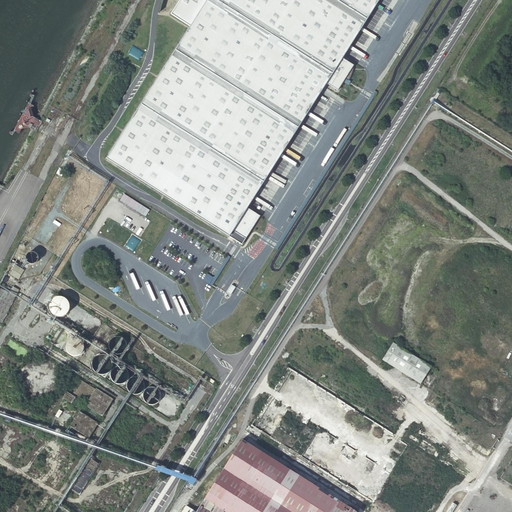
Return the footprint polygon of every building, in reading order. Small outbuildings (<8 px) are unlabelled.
[(180,0),(171,15),(190,28),(107,157),(107,159),(107,160),(108,161),(229,237),(242,245),(260,216),(247,209),(326,84),(337,91),(342,82),(345,79),(348,81),(348,79),(349,78),(350,76),(351,75),(351,73),(352,72),(352,70),(352,69),(352,68),(352,67),(353,66),(342,60),(379,0),(180,0)] [(374,97),(372,95),(274,250),(276,251),(374,97)] [(213,279),(210,284),(212,285),(231,256),(229,255),(213,279)] [(16,265),(10,274),(19,280),(25,271),(16,265)] [(212,279),(207,275),(204,280),(209,283),(212,279)] [(236,288),(231,285),(226,293),(230,296),(236,288)] [(0,321),(3,323),(18,291),(12,288),(9,295),(0,289),(0,321)] [(67,307),(68,305),(67,303),(67,302),(67,301),(66,300),(66,299),(65,299),(65,298),(63,297),(63,296),(62,296),(61,295),(59,295),(58,295),(57,295),(56,295),(55,295),(54,296),(52,296),(52,297),(51,297),(50,298),(49,299),(48,300),(48,301),(48,302),(47,303),(47,304),(47,305),(47,307),(48,308),(48,309),(49,311),(50,312),(51,313),(52,314),(54,315),(56,315),(57,315),(58,315),(59,315),(60,315),(61,315),(62,314),(63,313),(64,313),(65,312),(66,311),(66,310),(67,309),(67,308),(67,307)] [(84,348),(84,347),(84,346),(84,345),(84,344),(83,343),(83,342),(83,341),(82,340),(81,340),(81,339),(79,338),(78,338),(77,337),(76,337),(74,337),(73,337),(71,337),(71,338),(69,338),(68,339),(67,340),(66,341),(66,342),(65,343),(65,344),(65,345),(64,346),(64,348),(65,349),(65,350),(66,352),(66,353),(67,353),(67,354),(68,355),(69,355),(70,356),(71,356),(73,357),(74,357),(75,357),(76,357),(77,356),(78,356),(79,355),(80,355),(81,354),(82,353),(83,352),(83,351),(84,350),(84,349),(84,348)] [(125,347),(126,346),(126,345),(125,344),(125,343),(125,342),(124,341),(123,340),(123,339),(122,338),(121,338),(120,337),(118,337),(117,337),(115,337),(114,337),(113,338),(112,338),(111,339),(110,340),(109,341),(109,342),(109,343),(108,344),(108,345),(108,347),(109,348),(109,349),(109,350),(110,351),(111,352),(112,353),(113,353),(114,354),(115,354),(117,354),(118,354),(119,354),(120,353),(122,353),(123,352),(124,350),(125,349),(125,348),(125,347)] [(382,361),(420,385),(430,368),(423,363),(422,364),(417,361),(417,360),(393,344),(382,361)] [(114,364),(115,363),(114,362),(114,361),(114,360),(114,359),(113,357),(112,356),(111,355),(110,354),(109,353),(107,353),(106,353),(105,352),(104,352),(103,352),(102,352),(100,353),(98,354),(97,354),(96,355),(95,356),(94,357),(94,358),(93,359),(93,360),(93,361),(92,363),(92,364),(93,365),(93,366),(93,367),(94,369),(95,370),(95,371),(96,371),(97,372),(99,373),(99,374),(101,374),(102,374),(103,374),(105,374),(106,374),(108,374),(109,373),(110,372),(111,371),(113,369),(113,368),(114,367),(114,365),(114,364)] [(462,477),(288,367),(251,425),(387,511),(439,511),(451,494),(462,477)] [(128,377),(128,376),(128,375),(128,374),(127,373),(126,371),(125,370),(123,369),(122,368),(121,368),(120,368),(118,368),(117,368),(115,369),(114,370),(113,371),(112,372),(111,374),(111,375),(111,376),(111,377),(111,378),(112,379),(112,380),(112,381),(113,381),(114,382),(114,383),(115,383),(116,384),(117,384),(118,384),(119,384),(120,384),(121,384),(123,384),(124,383),(125,382),(126,381),(127,380),(127,379),(127,378),(128,377)] [(72,394),(73,395),(86,403),(95,389),(81,380),(72,394)] [(87,405),(103,415),(112,400),(97,390),(87,405)] [(70,400),(73,395),(72,394),(68,392),(65,397),(70,400)] [(78,414),(96,426),(103,415),(87,405),(85,408),(82,407),(78,414)] [(87,441),(96,426),(78,414),(68,429),(87,441)] [(206,499),(226,511),(356,511),(242,439),(205,498),(206,499)] [(72,489),(79,494),(98,464),(91,459),(82,473),(80,472),(76,478),(78,480),(72,489)] [(511,511),(511,508),(481,489),(466,511),(511,511)] [(197,511),(226,511),(206,499),(197,511)]
